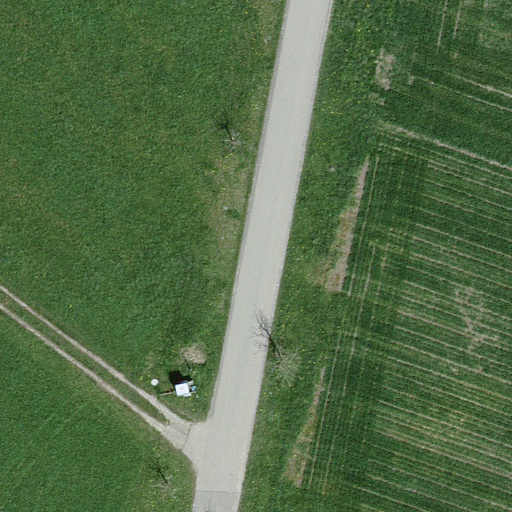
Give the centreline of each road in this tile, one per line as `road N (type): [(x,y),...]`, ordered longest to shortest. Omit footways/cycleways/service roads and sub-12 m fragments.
road 1 (unclassified): [(308,0),(212,511)]
road 2 (track): [(0,309),(218,477)]
